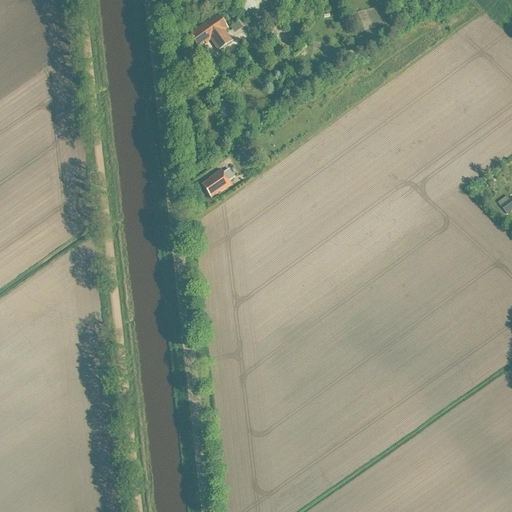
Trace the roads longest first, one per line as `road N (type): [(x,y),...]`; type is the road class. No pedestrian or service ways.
road 1 (tertiary): [(206,511),(151,0)]
road 2 (unclassified): [(135,511),(80,0)]
